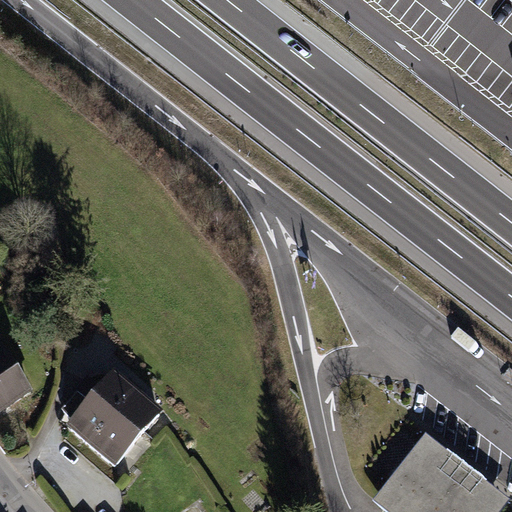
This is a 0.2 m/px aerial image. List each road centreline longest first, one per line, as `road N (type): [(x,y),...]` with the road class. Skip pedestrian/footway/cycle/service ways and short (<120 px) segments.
road 1 (motorway): [(130,0),(511,296)]
road 2 (motorway): [(511,222),(226,0)]
road 3 (motorway): [(22,0),(238,171)]
